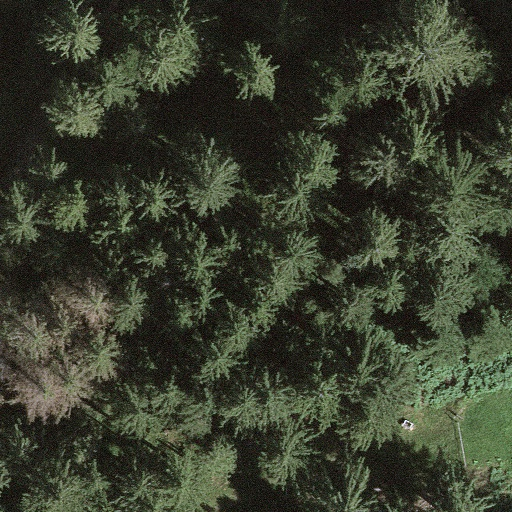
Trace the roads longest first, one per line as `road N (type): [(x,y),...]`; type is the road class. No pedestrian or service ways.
road 1 (track): [(236,511),(376,461),(489,434)]
road 2 (track): [(0,205),(49,83),(109,0)]
